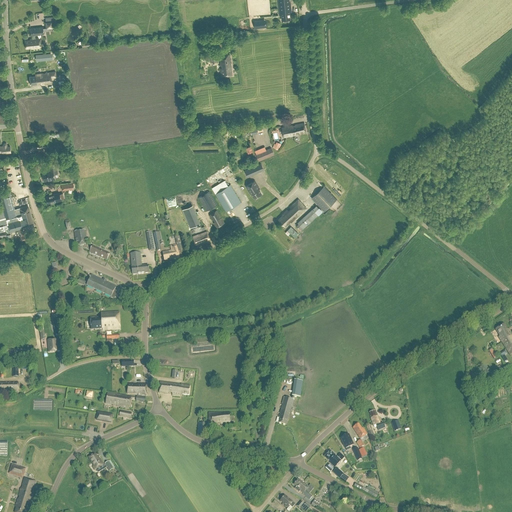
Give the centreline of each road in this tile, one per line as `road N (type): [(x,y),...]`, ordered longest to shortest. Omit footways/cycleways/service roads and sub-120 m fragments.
road 1 (tertiary): [(127,281),(60,250),(43,231),(18,133),(5,0)]
road 2 (tertiary): [(296,461),(370,395),(511,300)]
road 3 (unclassified): [(511,295),(354,170),(315,151)]
road 4 (unclassified): [(158,282),(284,199),(315,151)]
road 5 (unclassified): [(43,511),(72,456),(158,408)]
road 6 (unclassified): [(315,151),(304,13)]
